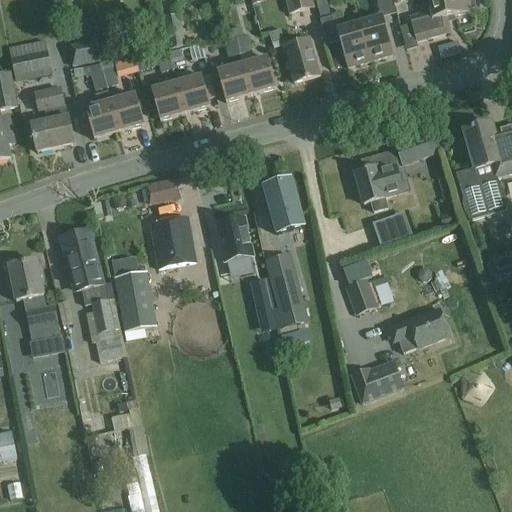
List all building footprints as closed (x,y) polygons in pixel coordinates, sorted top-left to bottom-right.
[(312,0),(284,0),(289,16),(314,9),(312,0)] [(323,0),(316,2),(320,19),(330,16),(325,0),(323,0)] [(476,9),(474,0),(428,0),(431,13),(409,20),(416,45),(450,35),(447,19),(472,13),(471,10),(476,9)] [(370,64),(360,26),(345,30),(340,15),(319,21),(326,47),(339,44),(346,70),(370,64)] [(360,26),(370,64),(393,57),(383,20),(360,26)] [(243,39),(242,29),(227,32),(229,41),(243,39)] [(286,47),(281,31),(269,34),(272,46),(273,46),(274,50),(286,47)] [(185,48),(182,34),(166,37),(169,51),(185,48)] [(237,41),(240,57),(252,54),(249,38),(237,41)] [(72,68),(103,63),(99,41),(69,46),(72,68)] [(240,57),(237,41),(225,43),(228,59),(240,57)] [(293,85),(319,78),(309,41),(283,48),(293,85)] [(46,43),(9,50),(16,84),(53,77),(46,43)] [(180,51),(168,55),(172,71),(185,68),(180,51)] [(268,60),(255,64),(252,54),(240,57),(243,68),(251,98),(276,90),(268,60)] [(172,71),(168,55),(157,58),(156,56),(136,62),(139,73),(159,68),(161,75),(172,71)] [(107,90),(102,73),(101,67),(84,69),(86,79),(92,78),(96,93),(107,90)] [(251,98),(243,68),(218,75),(226,105),(251,98)] [(114,70),(102,73),(107,90),(119,86),(114,70)] [(0,77),(0,162),(11,160),(8,147),(15,146),(9,120),(2,122),(0,113),(18,109),(11,76),(0,77)] [(202,79),(177,86),(185,116),(210,109),(202,79)] [(177,86),(176,86),(151,93),(160,123),(185,116),(177,86)] [(68,119),(65,120),(63,109),(64,108),(60,90),(35,96),(39,113),(45,111),(47,123),(30,127),(36,155),(74,146),(68,119)] [(95,98),(98,109),(86,112),(94,142),(119,135),(111,105),(108,94),(95,98)] [(135,98),(111,105),(119,135),(144,127),(135,98)] [(464,133),(474,170),(456,175),(463,199),(463,207),(465,215),(469,222),(472,221),(472,223),(505,214),(505,212),(507,212),(507,203),(505,195),(500,189),(498,180),(511,175),(511,128),(505,131),(510,148),(498,151),(491,126),(464,133)] [(440,156),(434,139),(433,135),(395,149),(402,169),(440,156)] [(401,193),(395,173),(400,172),(395,154),(360,163),(363,173),(355,175),(363,206),(370,204),(373,214),(387,210),(384,201),(385,201),(384,197),(401,193)] [(300,216),(301,216),(291,183),(264,190),(273,224),(274,223),(277,236),(304,229),(300,216)] [(123,197),(113,200),(115,211),(126,208),(123,197)] [(372,217),(379,241),(410,232),(404,208),(372,217)] [(196,266),(193,248),(187,220),(150,227),(158,273),(196,266)] [(225,265),(253,258),(244,221),(217,227),(225,265)] [(106,303),(98,269),(89,233),(61,240),(70,276),(74,275),(77,287),(79,294),(82,294),(85,309),(92,308),(98,337),(115,334),(109,303),(106,303)] [(295,278),(290,257),(278,261),(266,264),(279,312),(276,312),(281,331),(308,324),(295,278)] [(9,268),(16,304),(28,301),(30,312),(46,309),(44,298),(43,298),(36,263),(9,268)] [(419,279),(423,283),(427,283),(431,280),(431,275),(427,272),(422,272),(419,275),(419,279)] [(125,336),(157,330),(147,275),(115,281),(125,336)] [(378,311),(367,283),(345,291),(356,318),(378,311)] [(252,287),(259,320),(274,317),(267,284),(252,287)] [(30,312),(26,313),(29,330),(41,328),(43,339),(60,336),(57,324),(58,324),(55,307),(46,309),(30,312)] [(449,339),(439,312),(388,332),(393,345),(398,344),(403,357),(417,351),(449,339)] [(46,342),(49,358),(65,355),(61,339),(46,342)] [(393,364),(369,374),(368,372),(351,379),(362,407),(403,391),(393,364)] [(469,401),(481,388),(472,380),(460,393),(469,401)] [(0,465),(17,462),(12,435),(0,437),(0,465)] [(127,492),(128,511),(142,511),(140,491),(127,492)]
